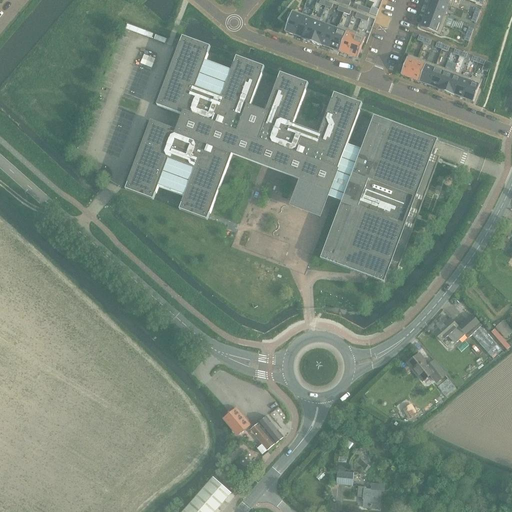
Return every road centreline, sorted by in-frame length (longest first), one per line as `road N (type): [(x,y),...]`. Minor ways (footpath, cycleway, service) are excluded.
road 1 (unclassified): [(223,354),(0,160)]
road 2 (unclassified): [(398,343),(468,263),(511,183)]
road 3 (residential): [(146,415),(0,313)]
road 4 (unclassified): [(230,26),(374,83)]
road 5 (unclassified): [(374,83),(511,133)]
road 6 (residential): [(53,511),(70,474),(146,415)]
